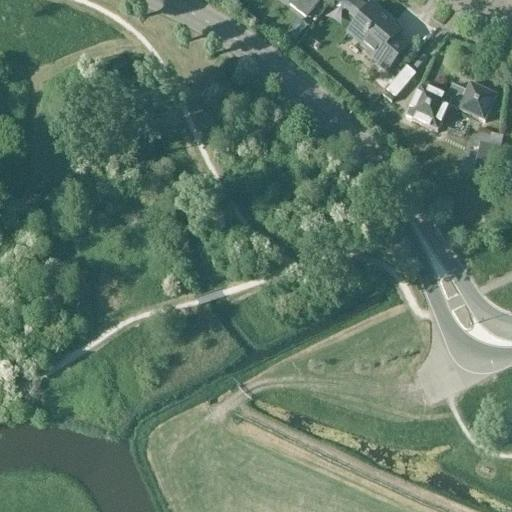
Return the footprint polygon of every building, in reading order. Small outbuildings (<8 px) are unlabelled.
[(308,20),(323,0),(297,0),(292,7),(308,20)] [(389,76),(413,49),(391,30),(396,25),(375,6),(348,36),(370,54),(367,57),(389,76)] [(397,81),(404,73),(399,67),(392,77),(397,81)] [(404,73),(397,81),(387,93),(396,101),(416,77),(407,70),(404,73)] [(487,126),(499,98),(472,86),(465,99),(460,97),(462,92),(454,90),(449,102),(423,90),(407,121),(439,135),(451,109),(487,126)] [(478,166),(475,177),(494,182),(497,170),(478,166)]
